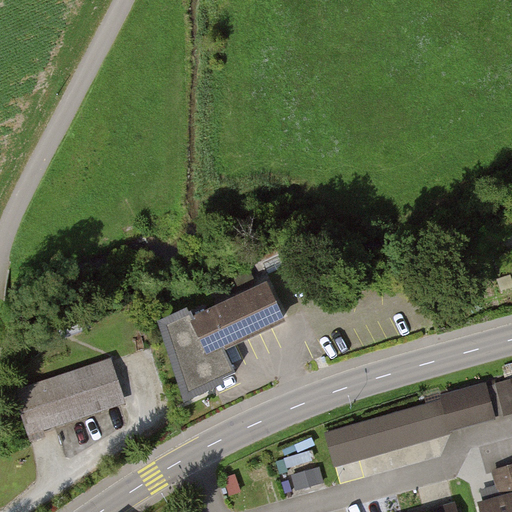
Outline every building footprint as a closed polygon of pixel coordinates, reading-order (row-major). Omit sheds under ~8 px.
[(198,311),(167,325),(195,403),(246,376),(233,352),(294,326),(275,286),(203,320),(198,311)] [(115,361),(18,392),(32,436),(130,405),(115,361)] [(511,411),(511,382),(443,401),(450,428),(511,411)] [(435,432),(427,406),(328,435),(335,461),(435,432)] [(502,497),(483,502),(485,511),(511,511),(511,468),(496,473),(502,497)] [(441,508),(442,511),(461,511),(459,503),(441,508)]
